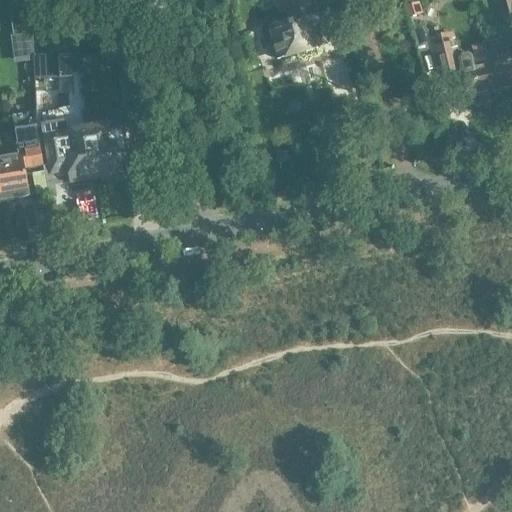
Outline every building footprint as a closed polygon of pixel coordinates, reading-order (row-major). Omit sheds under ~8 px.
[(21,0),(10,0),(13,9),(23,7),(21,0)] [(319,26),(311,0),(280,0),(287,24),(268,29),(277,60),(317,49),(311,28),(319,26)] [(511,4),(511,0),(496,0),(503,24),(511,22),(511,4)] [(419,3),(407,7),(410,18),(422,14),(419,3)] [(433,30),(427,32),(430,40),(436,60),(438,75),(450,73),(452,82),(462,80),(466,98),(496,93),(495,86),(492,87),(487,60),(472,63),(471,56),(467,53),(456,56),(450,35),(436,39),(433,30)] [(511,56),(509,40),(484,45),(487,60),(492,87),(495,86),(496,93),(511,89),(511,56)] [(23,169),(43,166),(36,131),(37,131),(36,116),(14,120),(19,145),(13,147),(15,159),(0,161),(0,199),(1,203),(28,198),(23,169)] [(87,129),(96,177),(111,175),(114,176),(118,175),(120,173),(119,163),(135,160),(128,122),(87,129)] [(81,180),(96,177),(87,129),(63,133),(62,124),(43,127),(51,173),(69,170),(71,182),(74,183),(78,182),(81,180)]
